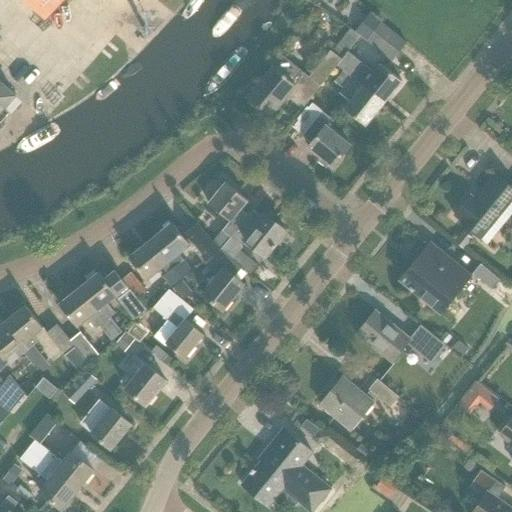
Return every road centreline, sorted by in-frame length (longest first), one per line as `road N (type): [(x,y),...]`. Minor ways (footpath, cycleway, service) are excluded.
road 1 (residential): [(0,276),(100,229),(228,138),(351,232)]
road 2 (unclassified): [(160,501),(181,445),(351,232)]
road 3 (unclassified): [(351,232),(511,44)]
